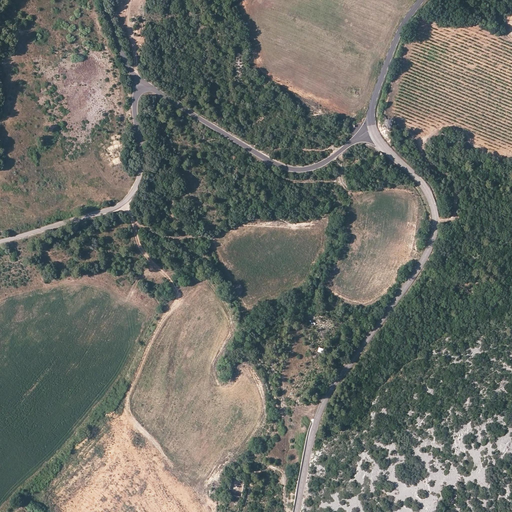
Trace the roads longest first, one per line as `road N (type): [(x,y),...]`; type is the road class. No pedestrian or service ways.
road 1 (tertiary): [(296,511),(324,397),(434,232),(424,187),(374,132)]
road 2 (unclassified): [(140,90),(158,92),(285,168),(320,164),(374,132)]
road 3 (residential): [(140,90),(137,187),(96,214),(0,242)]
road 4 (tertiary): [(374,132),(378,85),(420,0)]
